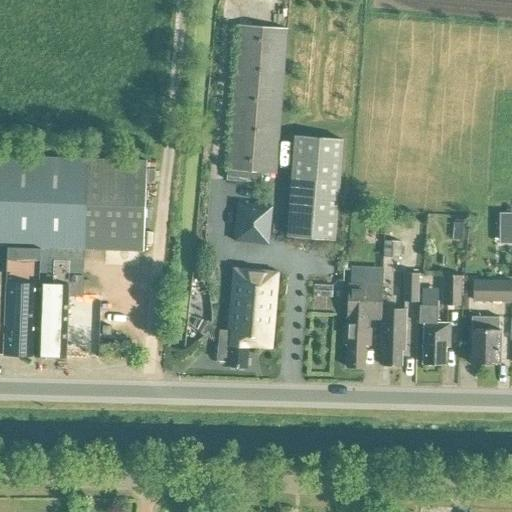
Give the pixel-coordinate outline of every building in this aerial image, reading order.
[(261,173),(275,174),(286,29),(238,25),(226,180),(261,183),(261,173)] [(295,136),(287,236),(335,240),(343,140),(295,136)] [(0,155),(0,245),(7,246),(40,247),(141,251),(145,161),(0,155)] [(235,241),(269,244),(272,207),(238,204),(235,241)] [(500,245),(511,245),(511,212),(500,213),(500,245)] [(383,241),(383,256),(400,256),(400,241),(383,241)] [(5,331),(4,353),(35,355),(38,284),(38,280),(40,247),(7,246),(6,282),(7,282),(5,324),(5,331)] [(349,283),(347,328),(344,328),(343,345),(348,345),(346,367),(364,368),(365,346),(370,346),(371,329),(368,329),(368,318),(381,319),(382,308),(381,308),(383,270),(351,268),(350,283),(349,283)] [(219,343),(217,360),(228,361),(227,366),(246,368),(248,346),(274,348),(280,286),(279,286),(280,273),(248,271),(231,269),(230,282),(224,343),(219,343)] [(403,302),(418,303),(419,274),(404,274),(403,302)] [(71,295),(82,295),(82,276),(71,276),(71,295)] [(442,306),(462,306),(463,276),(443,276),(442,306)] [(511,281),(473,280),(472,302),(511,302),(511,281)] [(38,284),(35,355),(65,356),(68,286),(67,286),(53,285),(51,285),(52,282),(45,282),(42,282),(42,285),(38,284)] [(424,324),(423,364),(445,364),(445,347),(449,348),(449,324),(436,324),(437,306),(420,305),(418,324),(424,324)] [(382,308),(381,319),(380,350),(383,350),(383,366),(401,366),(401,351),(404,351),(405,309),(382,308)] [(492,366),(496,364),(498,364),(499,330),(499,317),(471,317),(471,329),(470,329),(470,363),(483,363),(486,366),(492,366)]
